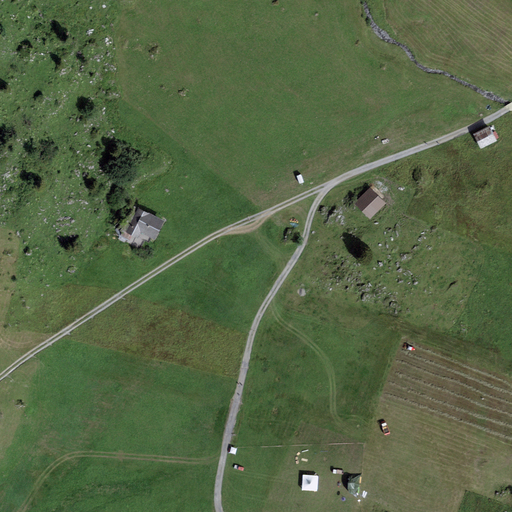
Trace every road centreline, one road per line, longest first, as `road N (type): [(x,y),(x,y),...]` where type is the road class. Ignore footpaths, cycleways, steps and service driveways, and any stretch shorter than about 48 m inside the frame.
road 1 (track): [(325,186),(209,238),(0,378)]
road 2 (track): [(325,186),(302,249),(256,321),(216,484),(219,511)]
road 3 (track): [(511,104),(325,186)]
